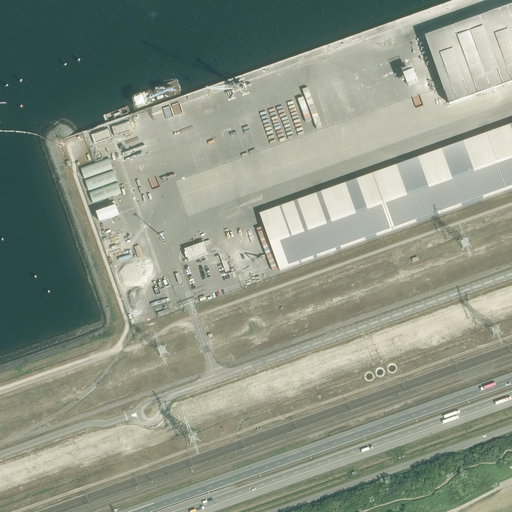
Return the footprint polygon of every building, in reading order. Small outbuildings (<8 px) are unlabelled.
[(511,5),(425,37),(449,104),(511,82),(511,5)] [(388,50),(142,137),(166,205),(412,118),(388,50)] [(280,271),(511,188),(511,124),(260,214),(280,271)] [(108,132),(106,127),(95,130),(97,136),(108,132)] [(113,169),(109,159),(81,168),(84,179),(113,169)] [(117,181),(114,171),(85,181),(89,191),(117,181)] [(121,193),(118,183),(89,193),(93,203),(121,193)] [(118,215),(115,205),(96,211),(99,221),(118,215)] [(108,255),(112,265),(152,251),(149,244),(149,243),(148,239),(148,234),(147,232),(139,235),(135,236),(135,250),(133,245),(129,247),(129,250),(134,250),(128,252),(128,254),(125,254),(123,250),(122,250),(122,252),(111,255),(108,255)] [(188,261),(209,254),(205,242),(184,249),(188,261)] [(206,299),(242,288),(237,271),(226,274),(223,265),(218,267),(219,270),(206,274),(207,277),(204,278),(205,283),(199,285),(200,286),(197,287),(197,288),(199,288),(199,290),(203,289),(206,299)]
